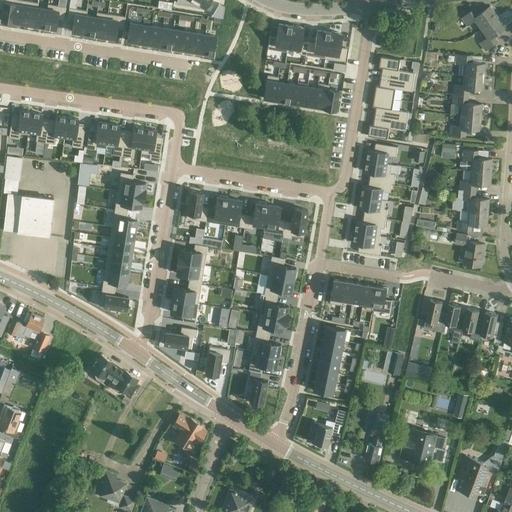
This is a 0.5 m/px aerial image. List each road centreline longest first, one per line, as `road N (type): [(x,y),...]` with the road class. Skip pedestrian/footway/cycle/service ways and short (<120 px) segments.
road 1 (residential): [(331,193),(345,175),(368,5)]
road 2 (residential): [(0,35),(189,66)]
road 3 (residential): [(172,166),(146,331),(134,351)]
road 4 (residential): [(272,444),(292,399),(317,265)]
road 5 (residential): [(175,114),(0,88)]
road 6 (residential): [(331,193),(172,166)]
road 7 (tertiary): [(410,511),(272,444)]
road 8 (tertiary): [(134,351),(0,277)]
